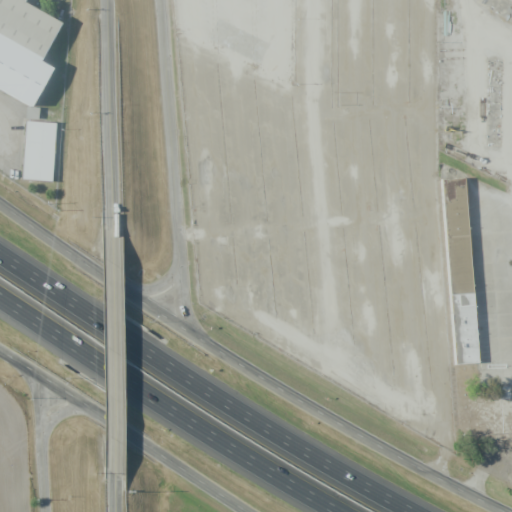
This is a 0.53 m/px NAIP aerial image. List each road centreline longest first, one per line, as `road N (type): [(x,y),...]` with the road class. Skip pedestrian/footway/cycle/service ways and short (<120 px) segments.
road 1 (secondary): [(501,511),(430,478),(143,294)]
road 2 (motorway): [(221,404),(0,251)]
road 3 (tertiary): [(164,0),(180,261)]
road 4 (tertiary): [(113,476),(110,230)]
road 5 (tertiary): [(110,230),(113,0)]
road 6 (motorway): [(419,511),(221,404)]
road 7 (motorway): [(154,396),(341,511)]
road 8 (secondary): [(143,294),(27,215)]
